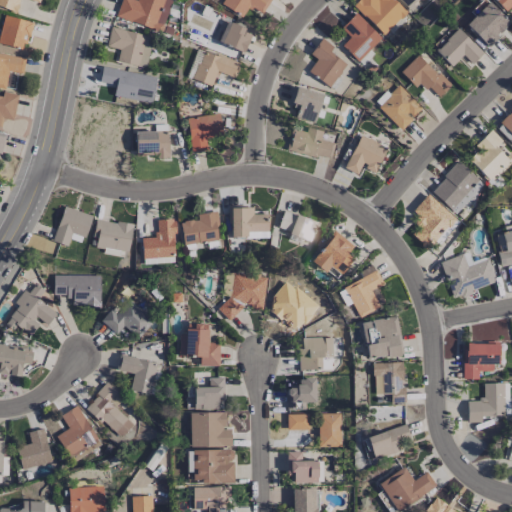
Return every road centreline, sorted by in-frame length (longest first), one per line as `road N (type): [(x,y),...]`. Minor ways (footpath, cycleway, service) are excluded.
road 1 (residential): [(511,497),(440,442),(436,329),(376,212),(328,183),(251,173),(143,194),(47,169)]
road 2 (residential): [(0,242),(47,169),(83,0)]
road 3 (residential): [(511,66),(426,144),(376,212)]
road 4 (residential): [(251,173),(262,83),(318,0)]
road 5 (residential): [(260,511),(260,347)]
